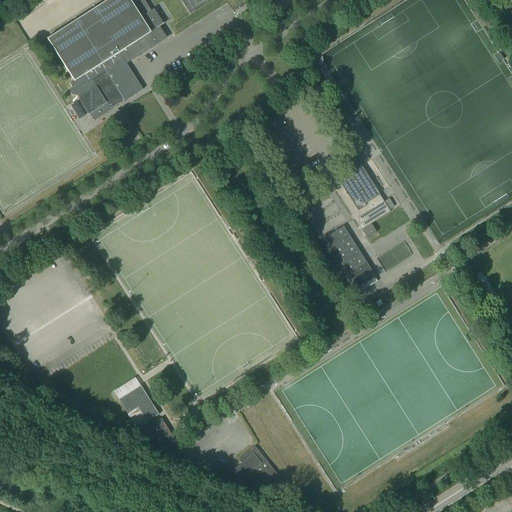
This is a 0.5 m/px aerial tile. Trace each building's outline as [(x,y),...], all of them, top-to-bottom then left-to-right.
[(91,80),(111,111),(121,104),(121,105),(143,91),(126,65),(130,62),(132,60),(132,57),(131,54),(128,53),(125,54),(123,51),(150,33),(128,0),(108,0),(46,40),(73,82),(69,85),(71,89),(70,91),(69,94),(71,96),(74,97),(77,96),(78,98),(74,91),(82,86),(82,85),(85,83),(86,84),(91,80)] [(143,0),(128,0),(150,33),(123,51),(125,54),(128,53),(131,54),(132,57),(132,60),(132,61),(165,39),(158,28),(164,25),(163,24),(162,25),(153,11),(151,13),(143,0)] [(106,113),(111,111),(91,80),(86,84),(85,83),(82,85),(82,86),(74,91),(78,98),(78,99),(79,99),(90,115),(89,115),(93,122),(107,114),(106,113)] [(350,216),(353,221),(354,220),(361,231),(371,224),(390,212),(379,195),(380,195),(361,166),(338,181),(339,181),(333,185),(352,215),(350,216)] [(377,233),(371,224),(361,231),(367,239),(377,233)] [(348,275),(366,263),(343,227),(325,238),(348,275)] [(348,275),(357,289),(375,277),(366,263),(348,275)] [(141,386),(119,400),(128,414),(137,429),(147,423),(159,415),(141,386)] [(161,418),(139,432),(141,435),(146,443),(153,438),(163,452),(177,443),(161,418)] [(255,469),(277,498),(288,489),(268,464),(257,450),(254,447),(238,460),(241,464),(232,471),(240,481),(255,469)]
